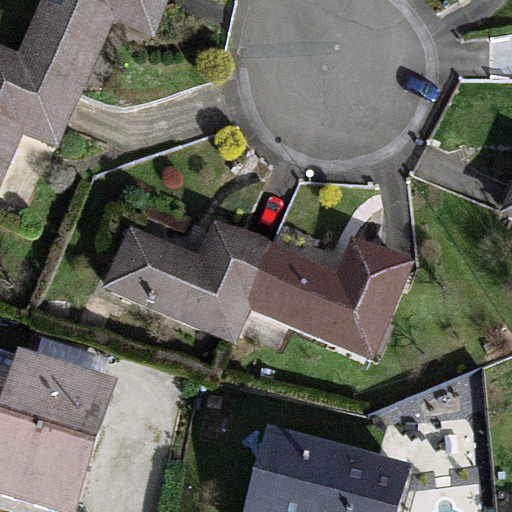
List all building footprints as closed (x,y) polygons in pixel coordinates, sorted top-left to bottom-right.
[(49,0),(19,70),(69,91),(102,15),(149,35),(164,0),(49,0)] [(0,156),(12,129),(54,147),(77,94),(69,91),(19,70),(0,61),(0,156)] [(217,235),(198,277),(129,246),(109,292),(231,345),(246,310),(266,265),(269,258),(217,235)] [(354,253),(336,295),(266,265),(246,310),(369,363),(406,275),(354,253)] [(0,426),(19,365),(0,359),(0,426)] [(109,394),(19,365),(0,426),(0,494),(56,511),(71,511),(74,504),(59,500),(75,450),(90,455),(109,394)] [(270,442),(251,511),(395,511),(404,478),(270,442)] [(59,500),(74,504),(90,455),(75,450),(59,500)]
